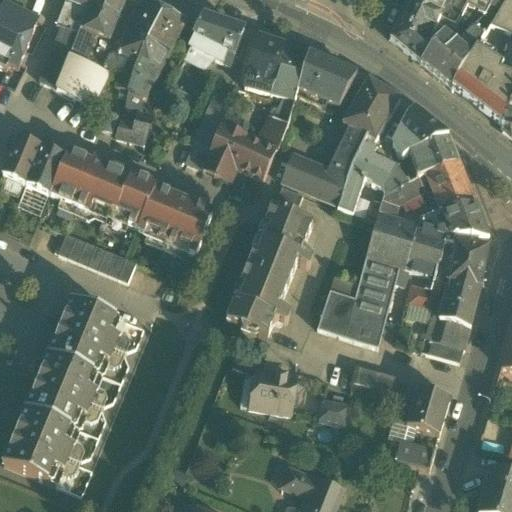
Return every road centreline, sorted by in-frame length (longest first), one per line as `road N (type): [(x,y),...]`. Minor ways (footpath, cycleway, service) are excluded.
road 1 (residential): [(0,155),(14,120),(238,214),(266,208)]
road 2 (residential): [(476,397),(238,346)]
road 3 (secondary): [(324,34),(511,168)]
road 4 (residential): [(0,261),(158,315)]
road 5 (residential): [(511,259),(476,397)]
road 6 (residential): [(476,397),(440,511)]
